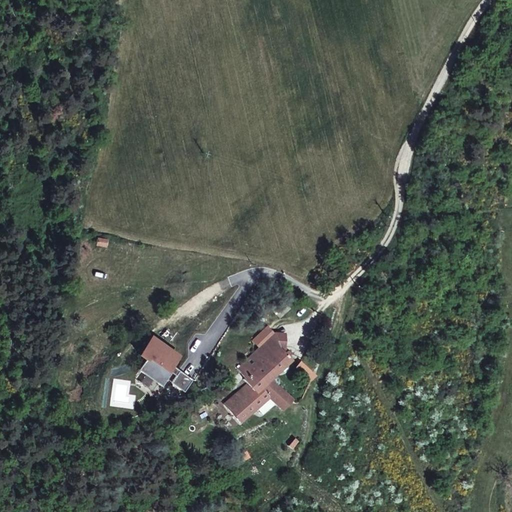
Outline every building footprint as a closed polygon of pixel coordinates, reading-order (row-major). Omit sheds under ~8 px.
[(182,354),(191,339),(163,320),(151,337),(160,343),(162,341),(182,354)] [(284,345),(284,335),(284,333),(275,332),(261,345),(269,354),(277,346),(284,345)] [(267,396),(270,400),(281,390),(276,385),(277,384),(278,383),(280,381),(280,378),(279,376),(278,374),(276,373),(274,373),(289,358),(287,357),(289,355),(285,351),(283,352),(277,346),(269,354),(261,345),(247,358),(246,357),(234,368),(250,387),(253,391),(258,387),(265,394),(267,396)] [(250,387),(227,408),(239,421),(259,403),(251,392),(253,391),(250,387)] [(265,394),(258,387),(253,391),(259,399),(265,394)] [(289,398),(281,390),(270,400),(279,409),(289,398)]
